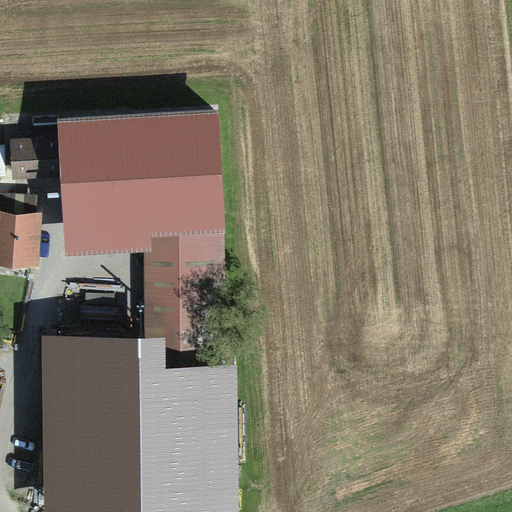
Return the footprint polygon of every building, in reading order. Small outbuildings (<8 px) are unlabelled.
[(217,100),(60,108),(61,132),(63,172),(67,243),(143,240),(150,239),(149,221),(222,218),(217,100)] [(61,132),(12,135),(14,174),(63,172),(61,132)] [(0,175),(9,175),(10,145),(0,144),(0,175)] [(40,225),(42,206),(0,202),(0,255),(38,259),(40,225)] [(227,326),(222,218),(149,221),(150,239),(143,240),(145,327),(167,327),(227,326)] [(145,327),(45,327),(46,511),(238,511),(237,355),(167,355),(167,327),(145,327)]
